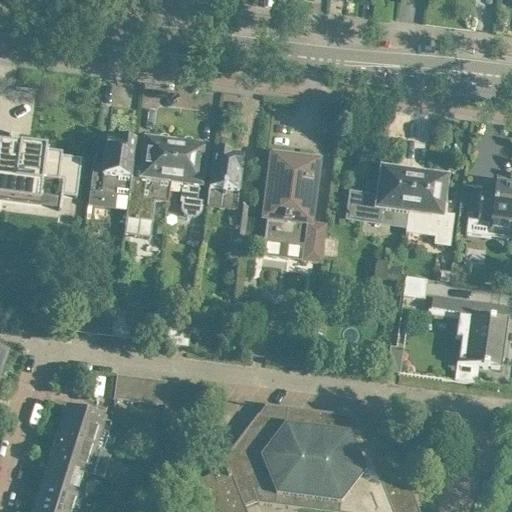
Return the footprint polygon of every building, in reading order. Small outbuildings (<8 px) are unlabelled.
[(132,170),(136,142),(134,142),(132,138),(122,137),(120,141),(117,140),(117,142),(106,140),(102,168),(92,166),(87,206),(114,210),(116,196),(129,198),(132,170)] [(169,145),(170,144),(169,142),(169,141),(168,140),(168,139),(167,138),(166,138),(165,137),(163,137),(162,138),(161,138),(160,139),(159,139),(158,140),(158,141),(157,142),(157,145),(147,144),(145,155),(144,155),(142,171),(132,170),(129,198),(126,217),(154,220),(156,206),(167,207),(170,191),(175,146),(169,145)] [(193,150),(193,147),(193,146),(193,145),(192,143),(192,142),(191,142),(190,141),(188,140),(187,140),(186,140),(185,141),(184,141),(183,142),(182,143),(181,144),(181,146),(175,146),(170,191),(181,192),(179,204),(182,205),(182,209),(182,210),(182,211),(182,213),(183,214),(184,216),(184,217),(186,218),(187,218),(188,219),(190,219),(191,219),(193,219),(196,218),(198,217),(199,215),(200,215),(200,214),(201,212),(201,211),(202,203),(197,203),(202,162),(201,162),(203,151),(193,150)] [(0,198),(39,204),(40,196),(42,180),(61,183),(60,198),(62,198),(76,200),(81,161),(61,158),(61,154),(45,152),(46,148),(19,145),(19,146),(9,145),(8,145),(0,143),(0,198)] [(213,152),(206,210),(234,214),(230,246),(244,248),(249,208),(237,207),(243,158),(232,156),(232,155),(230,154),(228,150),(218,149),(216,153),(213,152)] [(277,161),(273,160),(265,220),(266,220),(263,244),(302,249),(300,263),(321,266),(325,226),(308,224),(316,166),(311,165),(312,161),(278,156),(277,161)] [(350,196),(347,222),(382,226),(385,209),(408,213),(414,174),(396,171),(396,175),(382,174),(379,200),(350,196)] [(406,230),(406,234),(435,238),(434,246),(448,247),(452,218),(439,217),(444,182),(431,180),(431,176),(414,174),(408,213),(406,230)] [(467,221),(465,236),(507,241),(507,239),(511,239),(511,187),(495,185),(494,189),(481,187),(477,222),(467,221)] [(387,264),(386,274),(401,276),(402,266),(387,264)] [(373,266),(372,283),(401,285),(401,280),(383,279),(384,266),(373,266)] [(405,279),(403,294),(418,296),(421,281),(405,279)] [(45,305),(72,309),(75,286),(60,284),(58,298),(46,296),(45,305)] [(433,299),(432,312),(457,316),(456,322),(454,340),(461,341),(458,360),(457,360),(456,366),(476,368),(487,370),(487,369),(499,371),(500,361),(503,362),(505,346),(502,345),(503,333),(505,333),(509,310),(433,299)] [(75,308),(72,334),(73,334),(111,339),(113,315),(114,313),(75,308)] [(111,339),(137,342),(139,326),(131,325),(132,317),(113,315),(111,339)] [(170,348),(186,350),(188,350),(191,323),(169,320),(166,346),(166,347),(170,348)] [(245,357),(250,357),(265,359),(269,332),(249,329),(245,357)] [(389,349),(386,375),(399,376),(403,350),(389,349)] [(125,402),(128,379),(116,377),(113,401),(125,402)] [(137,404),(140,380),(128,379),(125,402),(137,404)] [(152,382),(140,380),(137,404),(149,405),(152,382)] [(152,382),(149,405),(161,407),(164,383),(152,382)] [(164,383),(161,407),(164,408),(165,407),(173,408),(176,385),(164,383)] [(185,410),(188,386),(176,385),(173,408),(185,410)] [(188,386),(185,410),(197,411),(202,399),(206,389),(188,386)] [(165,407),(164,408),(163,422),(191,426),(197,411),(185,410),(173,408),(165,407)] [(265,407),(212,476),(213,478),(196,485),(196,483),(194,483),(206,511),(245,511),(244,510),(256,505),(306,511),(376,511),(377,511),(388,507),(390,511),(417,511),(387,435),(372,433),(371,436),(361,435),(354,419),(265,407)] [(67,411),(58,438),(94,449),(103,451),(111,425),(67,411)] [(58,438),(50,464),(86,475),(103,481),(111,454),(103,451),(94,449),(58,438)] [(50,464),(42,490),(78,501),(86,475),(50,464)] [(157,468),(153,479),(154,479),(162,482),(165,483),(168,473),(168,472),(157,468)] [(42,490),(35,511),(74,511),(78,501),(42,490)]
